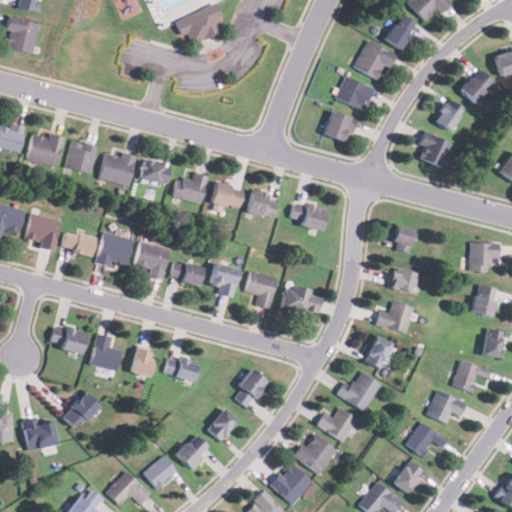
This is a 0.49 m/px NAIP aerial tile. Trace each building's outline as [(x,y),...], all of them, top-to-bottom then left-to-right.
[(15,0),(14,7),(31,11),(33,0),(15,0)] [(447,0),(405,0),(404,1),(425,22),(447,0)] [(175,23),(181,35),(186,33),(192,44),(221,30),(216,18),(220,16),(214,4),(175,23)] [(382,39),(398,50),(415,24),(399,13),(382,39)] [(0,46),(30,53),(37,23),(8,15),(0,46)] [(377,80),(391,54),(365,40),(351,67),(377,80)] [(511,47),(493,54),(499,74),(511,69),(511,47)] [(472,101),(491,82),(477,68),(458,87),(472,101)] [(371,87),(343,76),(334,98),(362,109),(371,87)] [(431,119),(447,129),(461,108),(445,97),(431,119)] [(352,118),(329,110),(321,134),(345,141),(352,118)] [(21,127),(0,121),(0,149),(15,153),(21,127)] [(60,137),(31,130),(24,160),(54,167),(60,137)] [(418,157),(437,166),(448,144),(423,131),(417,143),(423,146),(418,157)] [(95,146),(71,139),(63,166),(87,173),(95,146)] [(132,156),(103,150),(97,179),(126,185),(132,156)] [(511,152),(510,151),(497,171),(511,181),(511,152)] [(165,183),(168,165),(142,159),(138,178),(165,183)] [(204,175),(190,172),(189,179),(179,177),(175,200),(198,204),(204,175)] [(235,207),(240,186),(213,181),(209,202),(235,207)] [(271,217),(276,197),(249,190),(244,211),(271,217)] [(287,221),(318,230),(323,209),(293,201),(287,221)] [(0,228),(17,232),(22,209),(0,203),(0,228)] [(37,246),(52,249),(58,219),(28,213),(23,238),(38,241),(37,246)] [(411,229),(394,225),(388,248),(406,252),(411,229)] [(87,254),(92,237),(63,230),(59,247),(87,254)] [(95,260),(124,267),(130,238),(101,231),(95,260)] [(148,275),(161,278),(167,247),(137,241),(133,264),(149,267),(148,275)] [(498,242),(467,242),(467,270),(488,270),(488,257),(498,257),(498,242)] [(201,268),(173,258),(167,276),(195,286),(201,268)] [(208,282),(215,284),(213,293),(228,297),(236,267),(213,262),(208,282)] [(413,273),(390,266),(385,285),(408,291),(413,273)] [(256,294),(253,304),(266,307),(274,277),(248,270),(243,291),(256,294)] [(285,283),(279,305),(314,314),(320,293),(285,283)] [(468,310),(488,315),(495,288),(475,283),(468,310)] [(403,333),(411,306),(390,301),(387,313),(377,310),(373,325),(403,333)] [(47,343),(78,352),(83,332),(52,324),(47,343)] [(497,357),(502,330),(484,327),(479,354),(497,357)] [(108,348),(111,337),(96,332),(87,363),(111,371),(117,351),(108,348)] [(361,360),(377,368),(389,344),(373,336),(361,360)] [(127,372),(145,376),(151,352),(133,348),(127,372)] [(162,375),(191,380),(194,360),(165,355),(162,375)] [(449,384),(468,392),(475,375),(485,378),(488,370),(460,359),(449,384)] [(243,406),(265,382),(251,369),(229,393),(243,406)] [(335,392),(360,410),(378,384),(359,372),(350,385),(343,380),(335,392)] [(448,412),(458,416),(464,403),(435,389),(424,414),(443,423),(448,412)] [(96,405),(82,392),(59,415),(72,428),(96,405)] [(216,439),(236,421),(223,407),(203,425),(216,439)] [(355,418),(336,407),(330,418),(321,412),(313,425),(341,441),(355,418)] [(0,414),(0,441),(9,441),(9,414),(0,414)] [(55,444),(49,416),(20,422),(26,449),(55,444)] [(438,450),(445,441),(419,422),(404,443),(419,454),(427,442),(438,450)] [(188,468),(208,450),(193,433),(173,451),(188,468)] [(290,454),(316,474),(334,450),(314,435),(306,445),(300,441),(290,454)] [(174,469),(159,455),(141,474),(155,488),(174,469)] [(404,493),(420,472),(406,460),(389,481),(404,493)] [(310,482),(288,462),(268,484),(290,504),(310,482)] [(136,505),(148,493),(125,471),(104,492),(118,506),(127,496),(136,505)] [(511,510),(511,508),(511,472),(493,496),(511,510)] [(387,511),(391,511),(399,501),(374,482),(356,505),(365,511),(373,511),(379,505),(387,511)] [(90,511),(100,499),(84,487),(64,511),(90,511)] [(282,511),(261,490),(243,508),(246,511),(282,511)]
